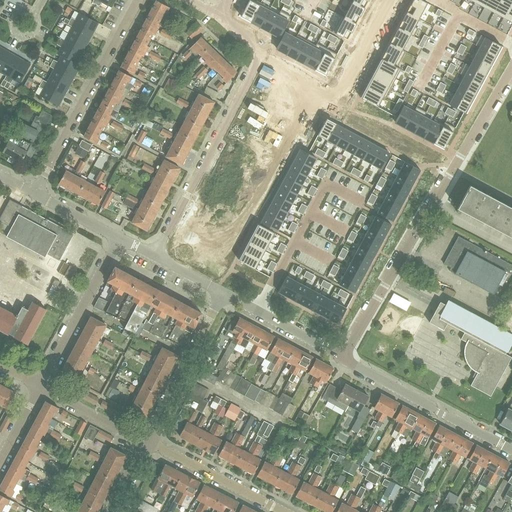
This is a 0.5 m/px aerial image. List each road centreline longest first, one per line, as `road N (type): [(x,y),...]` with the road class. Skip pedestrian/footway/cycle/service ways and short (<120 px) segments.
road 1 (residential): [(153,254),(263,50),(219,14)]
road 2 (residential): [(34,194),(134,0)]
road 3 (unclassified): [(511,451),(342,358)]
road 4 (residential): [(342,358),(428,208)]
road 5 (residential): [(42,388),(119,238)]
road 6 (residential): [(146,440),(221,291)]
road 7 (residential): [(428,208),(511,65)]
road 8 (residential): [(282,511),(146,440)]
road 9 (unclassified): [(342,358),(221,291)]
